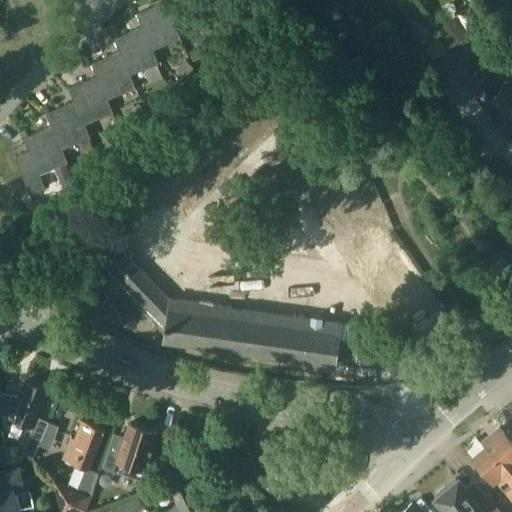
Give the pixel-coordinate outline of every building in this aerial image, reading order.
[(163,0),(164,2),(151,7),(166,43),(180,37),(175,24),(188,19),(180,0),(163,0)] [(142,26),(128,32),(143,68),(157,63),(151,49),(166,43),(151,7),(137,13),(142,26)] [(443,33),(451,44),(466,33),(458,22),(443,33)] [(119,52),(106,57),(120,93),(135,87),(129,74),(143,68),(128,32),(113,38),(119,52)] [(511,80),(511,73),(497,55),(484,40),(469,52),(481,68),(473,75),(492,97),(488,101),(500,115),(492,121),(504,134),(511,128),(511,89),(508,85),(511,80)] [(446,50),(439,41),(433,45),(435,47),(429,52),(435,59),(446,50)] [(96,76),(84,81),(98,118),(112,113),(106,99),(120,93),(106,57),(91,63),(96,76)] [(74,101),(61,106),(76,143),(90,137),(85,124),(98,118),(84,81),(68,88),(74,101)] [(263,83),(243,102),(274,134),(294,115),(263,83)] [(243,102),(224,120),(255,152),(274,134),(243,102)] [(51,126),(38,131),(53,168),(67,162),(62,149),(76,143),(61,106),(45,112),(51,126)] [(224,120),(206,138),(236,170),(255,152),(224,120)] [(28,151),(15,157),(30,193),(45,187),(39,173),(53,168),(38,131),(23,137),(28,151)] [(206,138),(187,156),(217,188),(236,170),(206,138)] [(187,156),(168,175),(198,207),(217,188),(187,156)] [(168,175),(148,194),(179,226),(198,207),(168,175)] [(339,181),(303,207),(320,229),(355,203),(339,181)] [(44,207),(37,199),(33,200),(32,200),(26,206),(38,218),(39,217),(46,211),(44,207)] [(355,203),(320,229),(335,250),(371,224),(355,203)] [(371,224),(335,250),(351,271),(387,245),(371,224)] [(98,252),(95,254),(114,273),(125,285),(164,324),(163,327),(166,328),(164,338),(164,340),(166,340),(332,364),(334,365),(334,362),(335,356),(354,359),(359,327),(340,324),(340,322),(321,320),(321,318),(312,316),(311,319),(241,308),(211,304),(211,301),(200,300),(200,302),(170,298),(169,299),(141,269),(130,258),(111,239),(108,242),(98,252)] [(387,245),(351,271),(367,293),(403,267),(387,245)] [(9,265),(3,276),(18,283),(23,272),(9,265)] [(52,268),(40,294),(58,302),(70,277),(52,268)] [(20,394),(3,392),(1,413),(33,426),(48,390),(25,380),(20,394)] [(71,436),(62,458),(88,468),(104,428),(82,419),(74,438),(71,436)] [(128,423),(122,441),(111,438),(102,467),(139,479),(141,478),(157,433),(128,423)] [(503,475),(511,485),(511,443),(500,430),(483,444),(486,447),(472,458),(492,483),(503,475)] [(24,447),(21,453),(33,458),(39,443),(40,440),(29,435),(24,447)] [(6,451),(0,452),(0,464),(9,463),(6,451)] [(0,511),(5,511),(18,510),(14,492),(24,490),(19,467),(0,471),(0,511)] [(180,472),(166,479),(183,511),(185,511),(198,506),(180,472)] [(445,485),(434,493),(437,496),(434,498),(446,511),(480,511),(484,509),(458,478),(447,487),(445,485)] [(84,511),(85,511),(91,495),(53,481),(59,511),(84,511)] [(135,493),(87,511),(133,511),(144,504),(135,493)] [(418,511),(411,503),(400,511),(418,511)]
